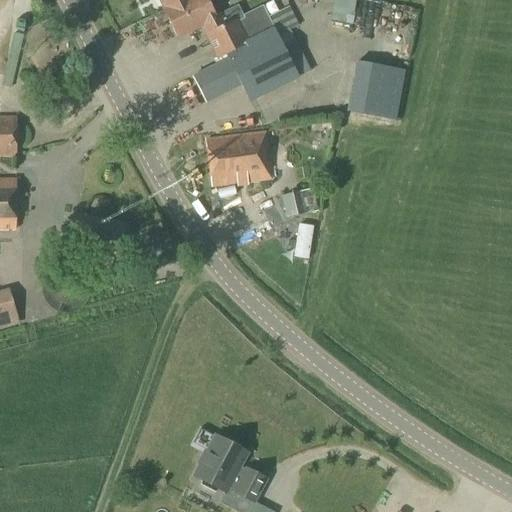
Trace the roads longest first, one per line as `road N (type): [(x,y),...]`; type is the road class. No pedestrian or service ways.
road 1 (tertiary): [(511,494),(362,402),(251,306),(184,223),(68,0)]
road 2 (track): [(218,266),(184,306),(109,511)]
